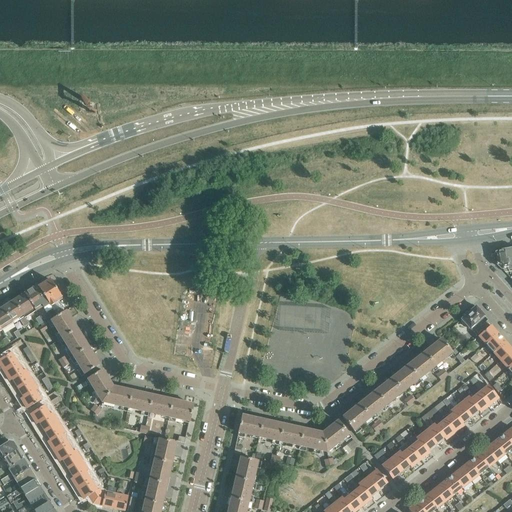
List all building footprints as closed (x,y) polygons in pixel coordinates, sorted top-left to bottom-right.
[(506,273),(510,272),(509,264),(511,264),(510,259),(508,259),(506,250),(504,250),(504,249),(500,250),(500,251),(496,252),(499,265),(502,264),(503,269),(502,269),(506,273)] [(44,283),(38,287),(51,306),(54,311),(57,317),(64,312),(60,306),(58,307),(56,303),(54,301),(61,297),(61,296),(50,279),(48,280),(43,283),(44,283)] [(26,292),(24,294),(35,311),(42,307),(43,309),(44,308),(49,315),(54,311),(51,306),(38,287),(37,285),(30,290),(29,289),(26,292)] [(13,301),(24,318),(35,311),(24,294),(19,297),(19,296),(15,299),(15,300),(13,301)] [(4,306),(2,307),(12,322),(18,318),(24,326),(28,324),(24,318),(13,301),(8,304),(8,303),(4,306)] [(484,316),(475,306),(468,313),(466,312),(462,315),(462,317),(460,319),(469,329),(484,316)] [(0,327),(2,331),(13,324),(12,322),(2,307),(0,308),(0,327)] [(77,329),(70,318),(66,311),(64,312),(57,317),(51,320),(62,338),(77,329)] [(478,336),(485,344),(497,334),(486,321),(475,331),(479,335),(478,336)] [(77,329),(62,338),(73,356),(88,347),(77,329)] [(493,353),(505,342),(497,334),(485,344),(493,353)] [(441,339),(424,353),(434,367),(451,353),(441,339)] [(493,353),(500,361),(511,350),(505,342),(493,353)] [(88,347),(73,356),(84,374),(99,365),(88,347)] [(17,363),(11,353),(8,348),(0,352),(0,365),(0,366),(4,371),(14,365),(17,363)] [(32,354),(27,348),(23,350),(27,357),(32,354)] [(508,370),(511,365),(511,350),(500,361),(508,370)] [(424,353),(408,365),(419,379),(434,367),(424,353)] [(31,364),(36,361),(32,354),(27,357),(31,364)] [(464,362),(458,354),(455,357),(461,364),(464,362)] [(17,375),(22,372),(17,363),(14,365),(4,371),(10,381),(13,380),(16,378),(17,375)] [(408,365),(392,378),(402,392),(419,379),(408,365)] [(444,378),(448,375),(443,369),(440,372),(444,378)] [(31,380),(25,370),(22,372),(17,375),(16,378),(13,380),(15,383),(14,385),(16,387),(17,388),(18,388),(31,380)] [(102,402),(113,387),(102,370),(87,379),(102,402)] [(440,372),(436,375),(441,381),(444,378),(440,372)] [(484,375),(488,382),(492,378),(487,372),(484,375)] [(392,378),(375,391),(386,405),(402,392),(392,378)] [(29,396),(35,392),(38,390),(31,380),(18,388),(18,389),(18,391),(19,393),(21,393),(23,397),(26,395),(29,396)] [(492,386),(497,393),(501,389),(496,383),(492,386)] [(487,386),(478,393),(488,406),(497,399),(487,386)] [(132,391),(113,387),(102,402),(128,408),(132,391)] [(148,413),(152,396),(132,391),(128,408),(148,413)] [(375,391),(367,398),(359,404),(370,418),(370,417),(386,405),(375,391)] [(27,409),(41,401),(35,392),(29,396),(26,395),(23,397),(21,399),(27,409)] [(474,406),(477,410),(479,413),(488,406),(478,393),(471,399),(474,403),(474,406)] [(172,400),(152,396),(148,413),(169,417),(172,400)] [(59,397),(50,402),(53,407),(61,401),(59,397)] [(469,397),(459,404),(469,417),(470,416),(471,416),(473,415),(473,413),(477,410),(474,406),(474,403),(471,399),(469,397)] [(407,398),(404,400),(408,407),(412,404),(407,398)] [(189,422),(193,405),(172,400),(169,417),(189,422)] [(442,402),(439,404),(434,408),(436,411),(444,405),(442,402)] [(372,420),(370,417),(370,418),(359,404),(342,417),(353,431),(366,421),(367,423),(372,420)] [(458,419),(461,423),(465,420),(466,420),(468,419),(468,418),(469,417),(459,404),(450,411),(452,414),(455,418),(458,419)] [(43,418),(49,415),(44,406),(30,415),(37,425),(39,423),(42,421),(43,418)] [(67,412),(64,407),(58,410),(62,416),(67,412)] [(44,432),(58,423),(52,413),(49,415),(43,418),(42,421),(39,423),(41,427),(41,428),(42,431),(44,431),(44,432)] [(452,414),(444,421),(454,433),(463,426),(461,423),(458,419),(455,418),(452,414)] [(238,433),(258,437),(262,420),(242,416),(238,433)] [(374,423),(374,424),(379,430),(383,426),(378,419),(374,423)] [(283,425),(262,420),(258,437),(279,442),(283,425)] [(322,434),(326,452),(348,435),(337,421),(322,434)] [(440,434),(443,438),(445,440),(454,433),(444,421),(436,427),(439,431),(440,434)] [(56,439),(62,435),(65,433),(58,423),(44,432),(45,433),(44,434),(46,436),(47,437),(50,441),(53,438),(56,439)] [(374,424),(371,426),(375,432),(379,430),(374,424)] [(434,424),(425,432),(435,444),(436,443),(437,443),(439,442),(439,440),(443,438),(440,434),(439,431),(436,427),(434,424)] [(303,429),(283,425),(279,442),(299,446),(303,429)] [(511,427),(503,435),(511,445),(511,427)] [(299,446),(326,452),(322,434),(303,429),(299,446)] [(424,446),(427,450),(431,447),(432,447),(434,446),(434,444),(435,444),(425,432),(416,439),(417,441),(420,445),(424,446)] [(53,452),(67,444),(62,435),(56,439),(53,438),(50,441),(47,442),(53,452)] [(511,448),(511,445),(503,435),(495,441),(505,454),(511,448)] [(176,443),(159,439),(154,460),(171,464),(173,456),(173,454),(174,452),(176,443)] [(358,446),(352,440),(346,445),(352,451),(358,446)] [(417,441),(410,448),(420,460),(429,453),(427,450),(424,446),(420,445),(417,441)] [(495,441),(486,448),(496,461),(505,454),(495,441)] [(17,451),(12,442),(9,442),(0,446),(0,457),(2,460),(17,451)] [(67,456),(73,452),(67,444),(53,452),(60,462),(62,461),(66,459),(67,456)] [(405,461),(408,466),(410,468),(420,460),(410,448),(402,454),(405,458),(405,461)] [(496,461),(486,448),(477,455),(487,468),(496,461)] [(384,452),(382,449),(373,456),(375,459),(384,452)] [(17,451),(2,460),(8,469),(23,460),(17,451)] [(68,469),(81,461),(75,451),(73,452),(67,456),(66,459),(62,461),(65,464),(64,466),(66,468),(67,468),(68,469)] [(400,452),(391,459),(401,471),(402,471),(403,471),(405,469),(405,468),(408,466),(405,461),(405,458),(402,454),(400,452)] [(477,455),(469,462),(479,474),(487,468),(477,455)] [(240,458),(236,478),(253,482),(257,462),(240,458)] [(381,467),(391,479),(396,475),(398,475),(400,473),(400,472),(401,471),(391,459),(381,467)] [(23,460),(8,469),(11,474),(1,481),(4,486),(14,479),(29,470),(23,460)] [(154,460),(149,480),(166,484),(168,476),(169,474),(171,464),(154,460)] [(79,476),(85,472),(88,471),(81,461),(68,469),(68,470),(68,471),(69,474),(71,474),(73,478),(76,475),(79,476)] [(479,474),(469,462),(460,469),(470,481),(479,474)] [(363,464),(359,467),(363,472),(367,469),(363,464)] [(506,474),(511,469),(511,468),(509,465),(503,470),(506,474)] [(460,469),(452,475),(461,488),(470,481),(460,469)] [(20,489),(35,479),(29,470),(14,479),(17,484),(13,486),(16,491),(20,489)] [(387,483),(377,470),(367,478),(377,491),(378,490),(379,490),(381,488),(382,487),(387,483)] [(77,489),(91,481),(85,472),(79,476),(76,475),(73,478),(70,479),(77,489)] [(350,474),(344,480),(346,483),(353,478),(350,474)] [(461,488),(452,475),(443,482),(453,495),(461,488)] [(236,478),(231,498),(248,502),(253,482),(236,478)] [(358,485),(360,487),(363,492),(366,492),(369,496),(372,494),(374,494),(376,493),(376,491),(377,491),(367,478),(358,485)] [(8,496),(6,497),(11,505),(13,503),(13,504),(16,502),(14,498),(23,493),(24,496),(40,487),(35,479),(20,489),(16,491),(12,494),(10,495),(8,496)] [(166,484),(149,480),(145,501),(162,505),(164,496),(164,495),(166,484)] [(83,499),(87,497),(90,495),(97,491),(91,481),(77,489),(83,499)] [(443,482),(434,489),(444,502),(453,495),(443,482)] [(24,507),(44,494),(40,487),(24,496),(26,499),(18,505),(16,502),(13,504),(17,511),(24,507)] [(97,491),(90,495),(94,502),(102,503),(104,494),(105,492),(106,488),(101,487),(100,492),(99,490),(97,491)] [(363,492),(360,487),(352,494),(362,506),(371,499),(369,496),(366,492),(363,492)] [(444,502),(434,489),(425,496),(436,508),(444,502)] [(104,494),(102,503),(102,506),(113,508),(116,494),(105,492),(104,494)] [(329,500),(332,497),(330,495),(328,492),(324,495),(329,500)] [(24,507),(17,511),(24,511),(26,510),(26,511),(31,508),(34,511),(49,501),(44,494),(24,507)] [(116,494),(113,508),(125,511),(128,497),(116,494)] [(352,494),(344,500),(347,504),(347,507),(351,511),(354,511),(362,506),(352,494)] [(425,496),(417,503),(424,511),(431,511),(436,508),(425,496)] [(127,511),(130,511),(134,511),(137,499),(136,499),(131,498),(131,497),(127,511)] [(231,498),(227,511),(245,511),(248,502),(231,498)] [(347,504),(344,500),(342,498),(333,505),(338,511),(349,511),(351,511),(347,507),(347,504)] [(509,500),(502,505),(505,509),(511,504),(509,500)] [(49,501),(34,511),(48,511),(53,509),(49,501)] [(160,511),(162,505),(145,501),(143,507),(139,506),(137,511),(160,511)] [(424,511),(417,503),(408,510),(409,511),(424,511)] [(454,506),(458,511),(463,508),(459,503),(454,506)]
